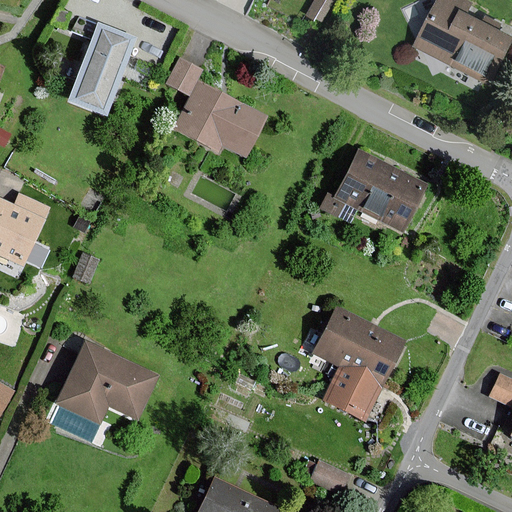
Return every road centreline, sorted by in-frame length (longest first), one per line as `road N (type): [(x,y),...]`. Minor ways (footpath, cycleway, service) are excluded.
road 1 (residential): [(511,177),(155,0)]
road 2 (residential): [(511,247),(413,458)]
